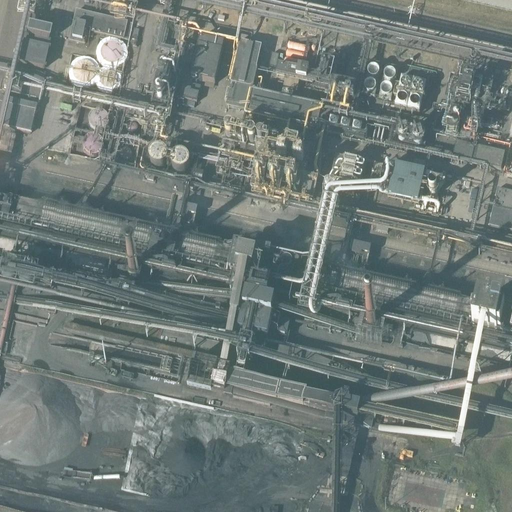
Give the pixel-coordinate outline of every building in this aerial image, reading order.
[(127,23),(76,11),(69,42),(84,45),(87,32),(123,40),(127,23)] [(39,19),(29,16),(25,37),(23,36),(22,40),(23,40),(22,42),(21,46),(17,64),(43,70),(47,52),(48,50),(50,50),(51,46),(49,45),(50,42),(48,42),(50,33),(34,30),(37,19),(39,19),(39,20),(42,21),(42,20),(46,21),(46,22),(47,21),(51,22),(51,25),(52,25),(52,22),(47,20),(46,20),(42,19),(39,18),(39,19)] [(224,44),(200,39),(191,79),(215,85),(224,44)] [(172,44),(166,42),(163,52),(170,54),(172,44)] [(119,54),(119,53),(118,51),(118,49),(116,46),(114,45),(112,44),(108,44),(105,44),(102,47),(100,50),(99,52),(99,54),(100,57),(102,60),(104,62),(108,63),(112,63),(113,62),(116,60),(118,57),(119,54)] [(261,49),(240,44),(226,108),(248,112),(247,115),(317,131),(322,110),(252,95),(253,91),(258,92),(260,84),(255,83),(258,72),(256,71),(261,49)] [(196,55),(183,52),(180,62),(194,65),(196,55)] [(279,56),(272,54),(268,71),(275,73),(279,56)] [(396,64),(369,58),(359,99),(387,105),(396,64)] [(91,73),(91,72),(91,69),(89,67),(88,65),(86,64),(84,63),(81,62),(77,63),(74,66),(72,69),(71,72),(72,75),(72,77),(74,79),(77,81),(79,82),(81,82),(84,82),(86,81),(88,80),(90,77),(91,75),(91,73)] [(44,75),(8,67),(2,91),(39,100),(44,75)] [(289,69),(288,69),(280,67),(278,67),(276,77),(316,86),(316,87),(317,87),(319,76),(318,75),(318,76),(309,74),(308,73),(308,74),(299,72),(299,71),(298,71),(298,72),(289,70),(289,69)] [(431,74),(410,69),(406,84),(428,89),(431,74)] [(112,80),(112,79),(111,77),(109,74),(107,73),(105,73),(102,74),(100,75),(99,77),(99,80),(99,82),(100,84),(102,85),(105,86),(107,85),(110,84),(111,82),(112,80)] [(450,78),(448,98),(473,101),(475,81),(450,78)] [(200,87),(191,85),(190,90),(182,88),(180,100),(197,103),(200,87)] [(400,86),(396,106),(417,111),(422,91),(400,86)] [(36,107),(0,99),(0,128),(29,135),(34,113),(36,107)] [(473,117),(451,112),(446,134),(468,139),(473,117)] [(109,122),(109,116),(95,113),(92,114),(89,129),(89,132),(85,132),(86,139),(85,141),(87,156),(91,157),(110,156),(111,150),(116,150),(115,142),(116,140),(105,138),(120,137),(107,134),(109,122)] [(495,144),(500,120),(479,116),(474,139),(495,144)] [(330,120),(327,133),(352,139),(355,125),(353,124),(354,121),(350,121),(349,123),(330,119),(330,120)] [(139,130),(138,127),(137,124),(134,122),(131,121),(127,121),(126,122),(124,123),(122,126),(122,129),(122,133),(124,135),(126,137),(129,138),(133,138),(135,137),(136,136),(138,133),(139,130)] [(310,149),(227,131),(221,156),(305,174),(310,149)] [(438,138),(410,132),(407,145),(435,151),(438,138)] [(136,154),(136,153),(135,150),(133,147),(131,145),(127,144),(124,145),(121,147),(119,150),(118,153),(119,157),(121,159),(123,161),(126,162),(130,162),(133,160),(135,157),(136,155),(136,154)] [(505,155),(456,144),(452,161),(501,172),(505,155)] [(166,162),(166,161),(165,158),(163,155),(161,154),(160,153),(157,153),(154,153),(152,154),(151,155),(149,158),(148,161),(148,163),(149,165),(150,167),(153,169),(156,170),(160,170),(163,168),(165,165),(166,162)] [(190,167),(190,164),(188,160),(186,159),(185,158),(182,158),(179,158),(177,159),(176,160),(174,163),(173,166),(174,170),(175,173),(178,174),(181,175),(185,175),(188,173),(190,170),(190,167)] [(350,189),(356,163),(343,160),(337,185),(350,189)] [(0,164),(0,176),(8,178),(9,166),(0,164)] [(237,167),(224,164),(221,173),(235,176),(237,167)] [(394,166),(386,200),(417,207),(425,173),(394,166)] [(275,191),(301,195),(304,178),(253,169),(250,185),(265,187),(264,191),(269,192),(268,195),(274,196),(275,191)] [(129,217),(134,195),(114,189),(109,207),(116,208),(114,213),(129,217)] [(511,192),(498,189),(489,227),(511,232),(511,192)] [(511,313),(253,255),(0,198),(0,220),(245,276),(231,338),(275,347),(279,331),(317,340),(321,324),(271,313),(274,302),(265,300),(269,281),(472,326),(471,331),(490,335),(511,339),(511,313)] [(128,267),(115,264),(115,266),(116,266),(115,273),(125,275),(126,269),(127,269),(128,267)] [(112,272),(104,270),(102,280),(110,281),(112,272)] [(343,325),(316,319),(314,328),(341,334),(343,325)] [(227,370),(194,362),(189,386),(225,394),(226,391),(234,393),(233,396),(266,404),(267,400),(308,409),(327,414),(325,419),(371,429),(371,430),(378,431),(378,429),(379,425),(372,424),(375,410),(360,407),(361,405),(347,402),(349,397),(345,396),(344,401),(307,393),(229,376),(231,370),(227,370)] [(401,411),(389,408),(388,414),(400,417),(401,411)] [(428,420),(418,418),(416,426),(426,428),(428,420)]
